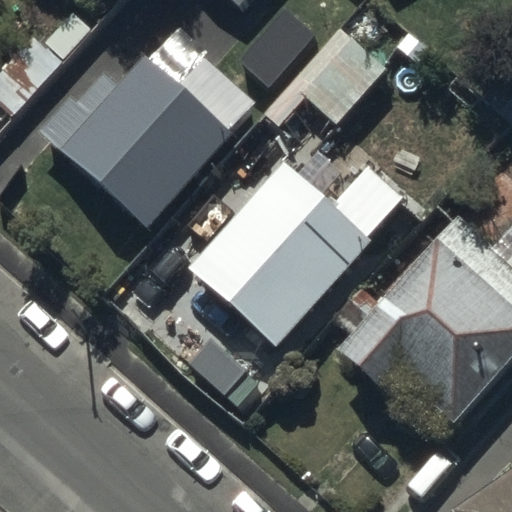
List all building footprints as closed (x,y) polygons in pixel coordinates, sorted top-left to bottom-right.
[(283,8),(239,58),(270,86),(315,35),(283,8)] [(351,36),(302,92),(338,123),(387,68),(351,36)] [(75,107),(39,147),(150,244),(259,119),(205,72),(177,104),(145,76),(119,106),(107,95),(87,117),(75,107)] [(284,182),(191,287),(277,363),(370,258),(366,255),(406,210),(374,182),(334,226),(284,182)] [(461,237),(339,376),(387,418),(394,411),(445,455),(511,377),(511,251),(497,269),(461,237)] [(511,511),(511,484),(471,511),(511,511)]
